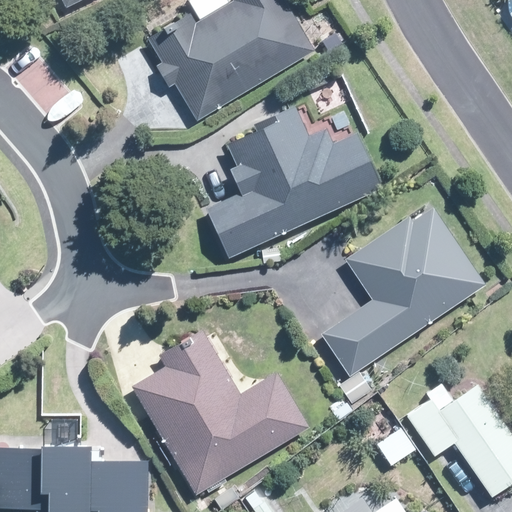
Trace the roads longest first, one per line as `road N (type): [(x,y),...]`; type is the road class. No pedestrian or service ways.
road 1 (residential): [(88,279),(57,185),(0,100)]
road 2 (residential): [(511,149),(412,0)]
